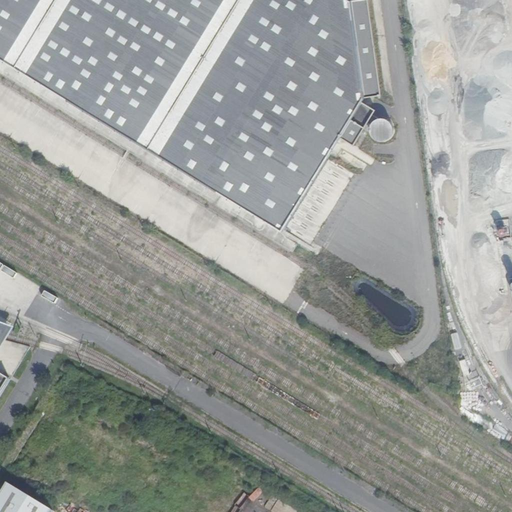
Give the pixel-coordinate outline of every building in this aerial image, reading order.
[(0,0),(0,59),(282,233),(339,137),(353,145),(374,109),(360,101),(362,98),(380,95),(366,0),(362,0),(349,2),(345,0),(0,0)] [(394,119),(376,119),(375,139),(393,139),(394,119)] [(20,319),(0,306),(0,393),(10,377),(0,371),(0,350),(9,337),(19,320),(20,319)] [(9,344),(3,356),(19,363),(24,351),(9,344)] [(9,482),(0,497),(0,511),(52,511),(54,509),(9,482)]
